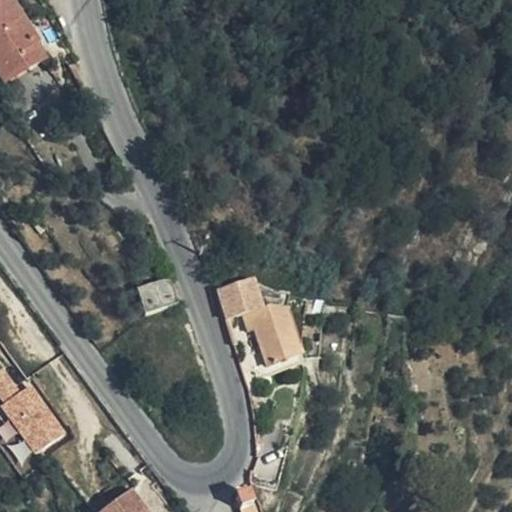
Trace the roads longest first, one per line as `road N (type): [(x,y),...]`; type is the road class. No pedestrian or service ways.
road 1 (secondary): [(207,487),(226,477),(239,455),(232,393),(97,56),(86,0)]
road 2 (secondary): [(0,237),(166,467),(207,487)]
